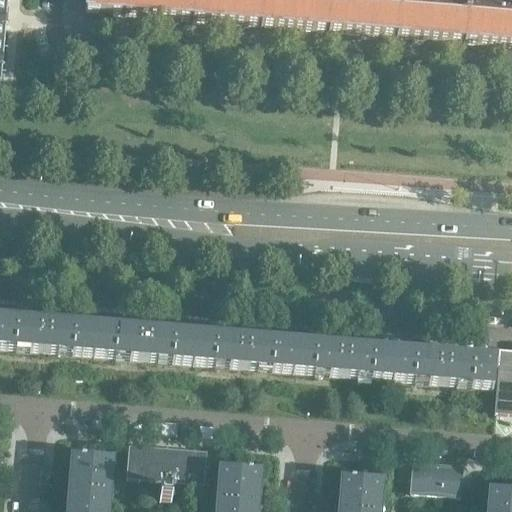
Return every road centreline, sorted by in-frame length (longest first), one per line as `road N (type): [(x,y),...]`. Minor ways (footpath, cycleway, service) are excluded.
road 1 (residential): [(0,293),(511,340)]
road 2 (residential): [(55,0),(55,41),(84,56),(511,91)]
road 3 (secondary): [(190,229),(271,256),(511,277)]
road 4 (secondary): [(511,228),(243,213),(190,229)]
road 5 (residential): [(307,430),(39,408)]
road 6 (residential): [(511,447),(307,430)]
road 7 (secondary): [(190,229),(0,206)]
